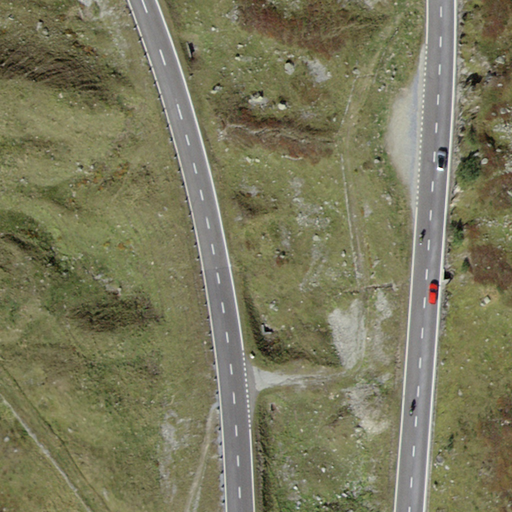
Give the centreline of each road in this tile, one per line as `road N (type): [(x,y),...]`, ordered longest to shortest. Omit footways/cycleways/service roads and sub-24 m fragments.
road 1 (primary): [(241,511),(210,234),(139,0)]
road 2 (primary): [(440,0),(409,511)]
